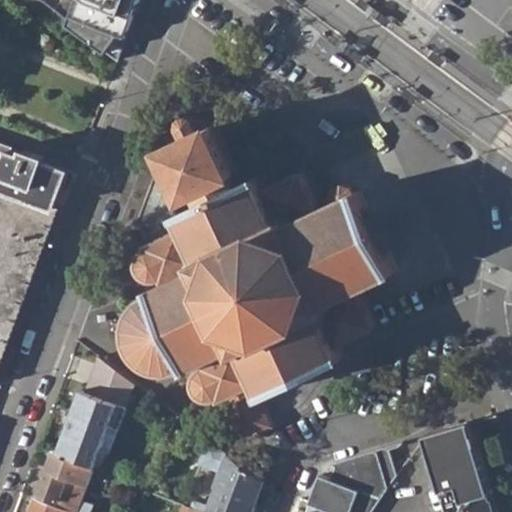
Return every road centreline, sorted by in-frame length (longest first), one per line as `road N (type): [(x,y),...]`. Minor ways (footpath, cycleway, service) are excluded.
road 1 (residential): [(173,0),(0,462)]
road 2 (secondary): [(264,0),(466,153),(496,191)]
road 3 (secondary): [(511,100),(377,0)]
road 4 (secondary): [(505,225),(496,310),(511,368)]
